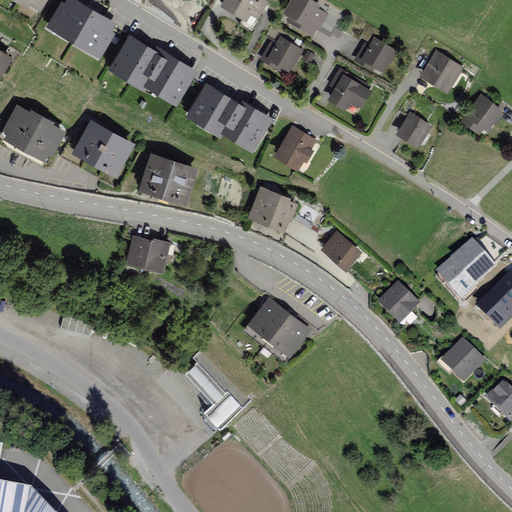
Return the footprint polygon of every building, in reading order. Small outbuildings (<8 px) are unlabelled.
[(44,0),(0,0),(34,18),(44,0)] [(253,0),(220,0),(214,9),(250,34),(267,9),(253,0)] [(303,0),(286,0),(275,16),(310,41),(327,17),(303,0)] [(121,30),(75,1),(56,30),(101,58),(121,30)] [(272,34),(256,60),(287,79),(303,54),(272,34)] [(156,86),(176,98),(192,72),(157,50),(154,53),(130,39),(114,65),(154,89),(156,86)] [(361,43),(352,59),(379,76),(393,54),(369,40),(366,45),(361,43)] [(0,55),(0,75),(8,60),(0,55)] [(432,55),(417,79),(447,98),(462,73),(432,55)] [(370,89),(337,70),(322,94),(326,96),(323,101),(342,111),(346,104),(357,111),(370,89)] [(268,112),(205,77),(186,110),(249,146),(268,112)] [(501,118),(478,97),(457,119),(480,140),(501,118)] [(11,105),(0,125),(0,143),(39,164),(57,130),(11,105)] [(432,129),(408,115),(395,135),(420,150),(432,129)] [(82,120),(63,154),(107,178),(126,145),(82,120)] [(289,125),(270,157),(293,171),(312,139),(289,125)] [(143,154),(131,191),(177,206),(189,168),(143,154)] [(367,166),(343,155),(329,183),(357,195),(367,166)] [(428,208),(378,180),(357,214),(404,243),(428,208)] [(250,187),(237,219),(276,234),(289,202),(250,187)] [(470,234),(440,215),(417,248),(445,268),(470,234)] [(331,230),(315,249),(338,269),(355,250),(331,230)] [(125,233),(117,263),(157,273),(164,243),(125,233)] [(511,266),(480,247),(462,268),(494,287),(511,266)] [(390,279),(368,303),(392,325),(413,301),(390,279)] [(511,288),(499,302),(511,313),(511,288)] [(263,297),(241,325),(282,359),(305,330),(263,297)] [(90,335),(93,321),(64,313),(61,327),(90,335)] [(379,373),(341,336),(307,366),(344,405),(379,373)] [(457,338),(435,361),(459,383),(481,359),(457,338)] [(198,412),(216,431),(254,398),(205,346),(190,358),(193,363),(179,373),(208,403),(198,412)] [(511,392),(498,379),(480,397),(509,424),(511,420),(511,392)] [(53,511),(32,489),(0,481),(0,511),(53,511)]
